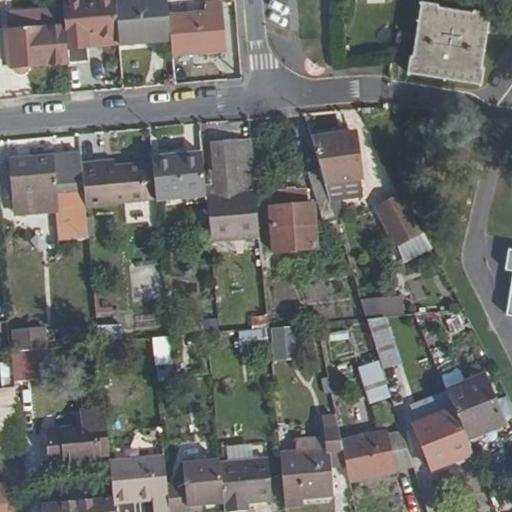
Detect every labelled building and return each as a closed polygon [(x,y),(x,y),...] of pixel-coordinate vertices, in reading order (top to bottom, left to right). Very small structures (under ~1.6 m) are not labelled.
[(119,0),(67,0),(68,7),(73,61),(94,60),(93,43),(123,39),(119,0)] [(171,11),(170,0),(119,0),(123,39),(123,40),(173,36),(171,11)] [(229,48),(224,0),(212,0),(213,8),(171,11),(173,36),(174,53),(229,48)] [(483,80),(494,9),(476,6),(475,9),(439,3),(439,0),(425,0),(416,51),(414,50),(411,68),(483,80)] [(73,61),(68,7),(11,12),(17,66),(73,61)] [(366,175),(363,128),(314,131),(326,169),(328,177),(366,175)] [(262,228),(253,135),(214,138),(216,165),(210,165),(210,172),(217,172),(218,188),(208,189),(212,232),(262,228)] [(208,189),(204,148),(155,153),(158,193),(208,189)] [(83,157),(82,150),(4,157),(6,192),(17,192),(17,206),(34,205),(33,190),(57,188),(62,234),(90,232),(87,201),(83,157)] [(150,194),(146,157),(102,161),(101,155),(83,157),(87,201),(150,194)] [(328,177),(326,169),(317,172),(322,197),(334,195),(328,177)] [(399,264),(428,251),(403,193),(373,205),(399,264)] [(322,243),(317,199),(273,202),(278,246),(322,243)] [(136,287),(157,288),(158,265),(137,264),(136,287)] [(402,361),(386,312),(371,314),(386,364),(402,361)] [(240,344),(264,341),(262,329),(238,333),(240,344)] [(295,329),(270,329),(271,360),(295,360),(295,329)] [(171,360),(168,334),(155,335),(158,362),(171,360)] [(122,357),(120,338),(101,340),(102,359),(122,357)] [(36,377),(34,356),(33,347),(13,349),(16,379),(36,377)] [(356,368),(368,405),(389,399),(377,361),(356,368)] [(507,419),(487,370),(449,384),(457,402),(470,434),(507,419)] [(0,450),(23,448),(17,384),(0,385),(0,450)] [(470,434),(457,402),(416,419),(434,464),(476,449),(470,434)] [(112,452),(107,404),(84,406),(86,423),(51,426),(54,456),(69,455),(70,460),(102,457),(102,452),(112,452)] [(337,494),(335,464),(351,464),(346,438),(340,413),(327,414),(329,447),(284,451),(289,505),(308,504),(308,497),(337,494)] [(401,469),(392,429),(346,438),(351,464),(354,478),(401,469)] [(169,483),(167,454),(112,459),(116,498),(116,502),(143,500),(143,493),(157,491),(158,499),(156,499),(157,511),(171,511),(172,511),(169,483)] [(276,498),(271,456),(222,460),(226,502),(227,511),(250,509),(251,502),(276,498)] [(226,502),(222,460),(222,459),(185,462),(187,481),(169,483),(172,511),(189,511),(189,505),(226,502)] [(0,511),(9,511),(6,483),(0,483),(0,511)] [(117,511),(116,502),(116,498),(44,505),(44,511),(117,511)]
